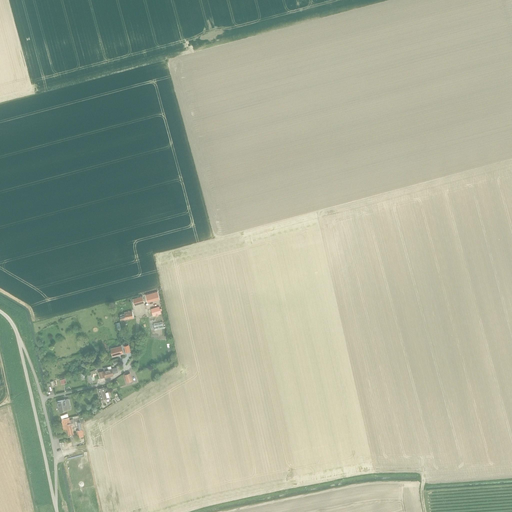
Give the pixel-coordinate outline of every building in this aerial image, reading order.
[(134,305),(144,303),(142,296),(132,298),(134,305)] [(159,306),(151,308),(153,315),(156,314),(156,315),(159,315),(158,314),(161,313),(160,311),(162,310),(161,308),(160,309),(159,306)] [(133,318),(132,311),(124,313),(124,314),(120,315),(121,320),(133,318)] [(121,346),(110,349),(113,356),(123,353),(121,346)] [(107,367),(103,368),(106,377),(113,375),(113,373),(118,372),(117,367),(111,368),(112,369),(108,370),(107,367)] [(68,399),(57,401),(60,411),(71,409),(68,399)] [(68,435),(74,434),(71,423),(70,419),(69,420),(69,417),(61,419),(62,421),(61,421),(63,430),(67,429),(68,435)]
